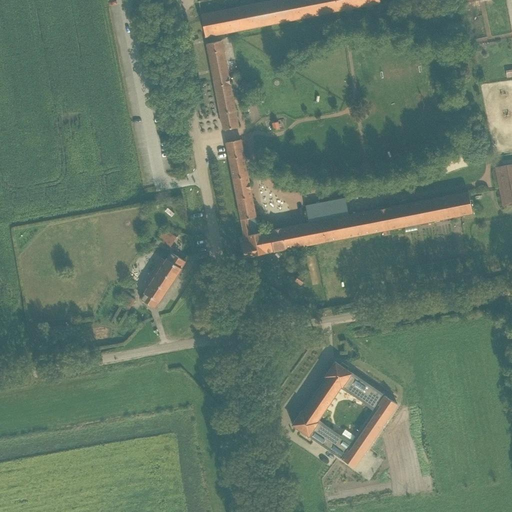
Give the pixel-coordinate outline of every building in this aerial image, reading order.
[(289,22),(284,0),(271,0),(201,14),(205,38),(289,22)] [(379,0),(284,0),(289,22),(380,4),(379,0)] [(229,77),(222,41),(207,44),(214,86),(223,130),(239,127),(230,83),(229,77)] [(233,181),(248,178),(241,139),(226,142),(233,181)] [(511,164),(494,168),(503,208),(511,206),(511,164)] [(248,178),(233,181),(240,220),(256,217),(249,183),(248,178)] [(309,223),(269,229),(269,231),(274,251),(274,252),(472,213),(468,191),(349,215),(345,198),(305,206),(309,223)] [(258,233),(256,217),(240,220),(245,241),(242,241),(244,257),(274,251),(269,231),(258,233)] [(165,229),(159,239),(170,247),(177,237),(165,229)] [(145,292),(141,299),(155,308),(182,268),(186,261),(171,251),(164,260),(163,259),(143,289),(145,292)] [(299,274),(295,281),(301,285),(305,278),(299,274)] [(123,292),(117,302),(129,310),(135,300),(123,292)] [(342,388),(352,373),(346,369),(348,367),(342,363),(341,365),(335,361),(325,376),(326,377),(303,411),(301,411),(292,425),(343,459),(353,443),(319,421),(341,387),(342,388)] [(352,373),(342,388),(376,410),(353,443),(343,459),(354,467),(396,405),(352,373)] [(310,470),(307,477),(313,479),(315,472),(310,470)]
